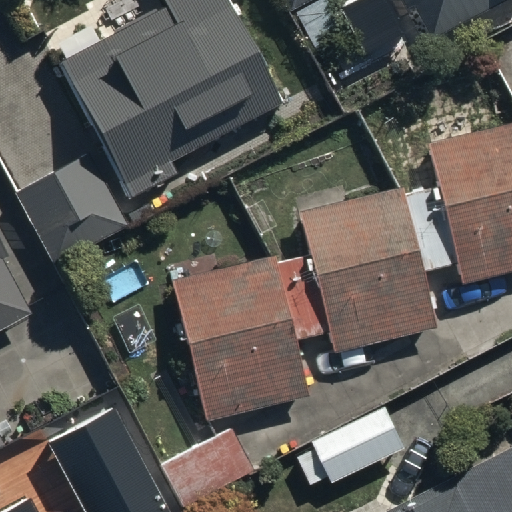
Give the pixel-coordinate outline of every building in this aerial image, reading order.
[(163,154),(277,95),(228,0),(165,0),(166,2),(61,56),(130,191),(171,170),(163,154)] [(291,0),(316,45),(348,28),(332,0),(291,0)] [(436,36),(503,0),(407,0),(411,7),(418,3),(436,36)] [(274,249),(170,274),(204,416),(307,392),(294,335),(325,328),(329,346),(434,321),(421,267),(451,260),(455,277),(511,263),(511,119),(426,140),(436,183),(402,191),(401,184),(297,208),(307,248),(276,256),(274,249)] [(124,223),(82,148),(14,186),(56,261),(124,223)] [(0,318),(28,304),(0,252),(0,250),(4,249),(0,242),(0,318)] [(166,511),(109,403),(43,438),(82,511),(41,511),(28,488),(0,503),(0,511),(166,511)] [(315,435),(332,476),(405,445),(389,405),(315,435)] [(163,455),(180,494),(250,462),(233,423),(163,455)] [(511,511),(511,443),(375,511),(511,511)]
